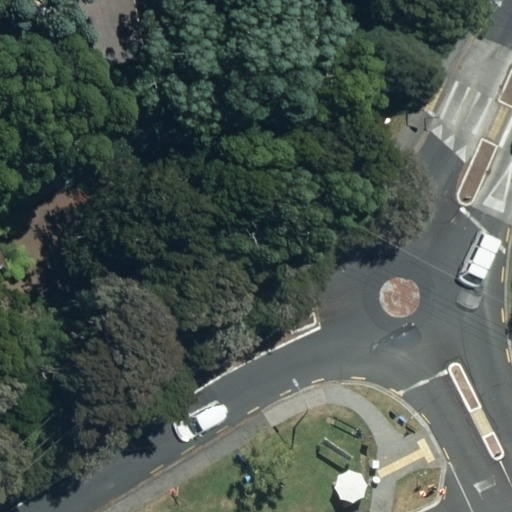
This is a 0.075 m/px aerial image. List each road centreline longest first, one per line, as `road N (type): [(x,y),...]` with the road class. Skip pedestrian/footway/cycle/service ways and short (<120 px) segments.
road 1 (tertiary): [(354,303),(306,321),(6,511)]
road 2 (tertiary): [(511,66),(428,252)]
road 3 (residential): [(425,341),(511,506)]
